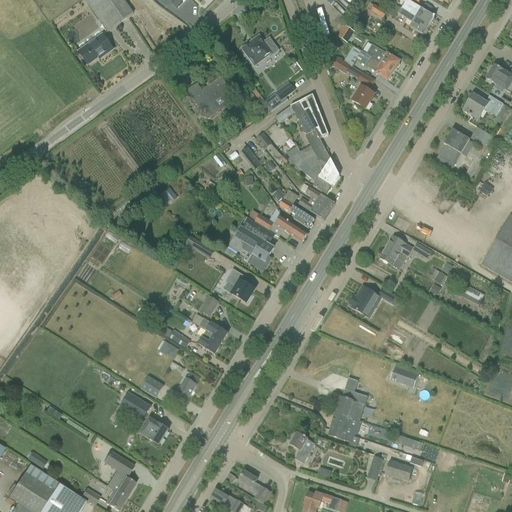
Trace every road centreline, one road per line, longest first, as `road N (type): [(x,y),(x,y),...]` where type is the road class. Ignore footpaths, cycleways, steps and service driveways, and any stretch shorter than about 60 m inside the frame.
road 1 (residential): [(353,181),(147,511)]
road 2 (unclassified): [(0,182),(234,0)]
road 3 (residential): [(234,449),(385,198)]
road 4 (residential): [(385,198),(509,0)]
road 5 (primary): [(368,190),(486,0)]
road 6 (residential): [(463,0),(353,181)]
road 7 (unclassified): [(353,181),(285,0)]
road 8 (primary): [(269,355),(368,190)]
road 9 (unknown): [(279,478),(300,475),(405,511)]
